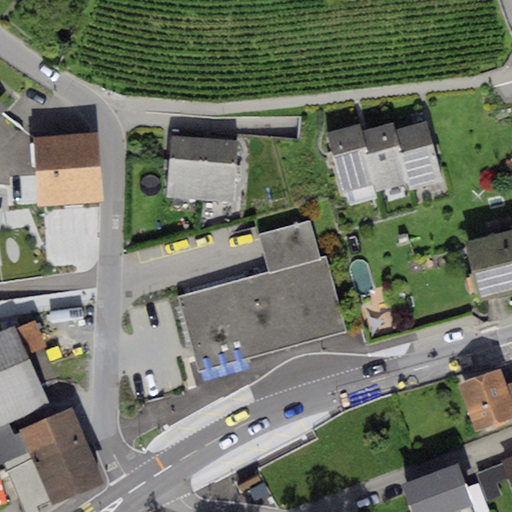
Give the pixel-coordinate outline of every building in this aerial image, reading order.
[(425,121),(395,129),(409,182),(411,188),(442,180),(433,150),(425,121)] [(393,123),(361,132),(375,184),(377,190),(409,182),(395,129),(393,123)] [(359,126),(326,134),(332,157),(342,192),(375,184),(361,132),(359,126)] [(97,133),(32,138),(38,206),(103,200),(97,133)] [(207,139),(172,136),(167,197),(202,200),(207,139)] [(237,142),(207,139),(202,200),(232,202),(237,142)] [(511,215),(461,227),(477,299),(511,291),(511,215)] [(259,235),(269,274),(320,260),(310,222),(259,235)] [(345,331),(325,258),(320,260),(269,274),(176,300),(197,373),(345,331)] [(33,318),(0,331),(0,419),(48,399),(28,351),(44,344),(33,318)] [(501,369),(460,382),(474,429),(511,416),(511,406),(505,385),(501,369)] [(31,453),(5,464),(24,511),(41,511),(39,506),(101,480),(71,411),(22,432),(31,453)] [(9,422),(0,425),(0,466),(5,464),(31,453),(22,432),(15,435),(9,422)] [(511,456),(502,460),(503,463),(509,480),(511,487),(511,456)] [(509,480),(503,463),(475,474),(478,482),(486,502),(501,497),(496,484),(509,480)] [(465,487),(457,465),(402,485),(411,511),(453,511),(472,505),(465,487)] [(237,476),(217,487),(222,496),(242,485),(237,476)] [(4,479),(0,480),(0,507),(11,504),(4,479)] [(478,482),(465,487),(472,505),(474,511),(487,511),(489,511),(486,502),(478,482)]
